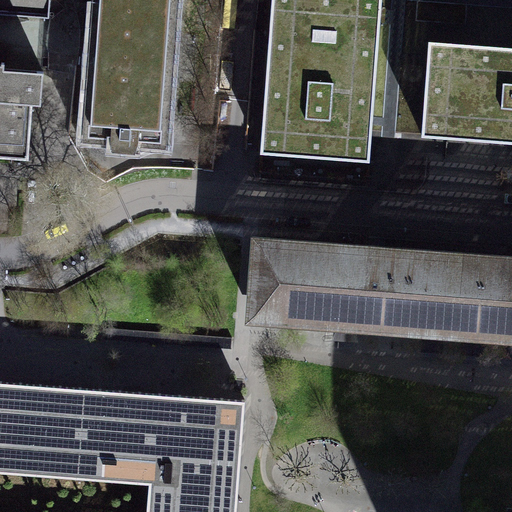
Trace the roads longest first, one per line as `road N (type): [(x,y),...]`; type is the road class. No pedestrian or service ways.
road 1 (residential): [(511,218),(236,197)]
road 2 (residential): [(236,197),(166,192),(38,251),(0,254)]
road 3 (residential): [(236,197),(249,0)]
